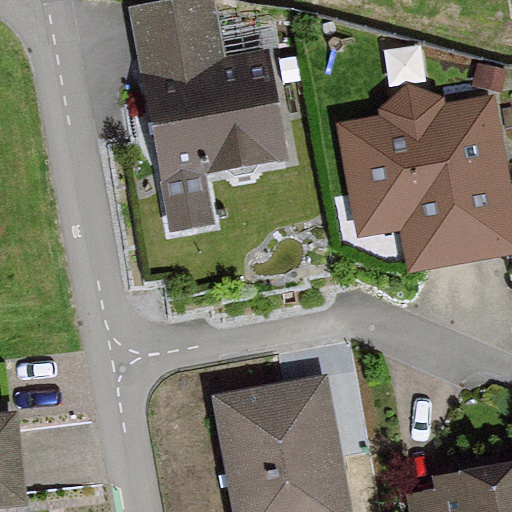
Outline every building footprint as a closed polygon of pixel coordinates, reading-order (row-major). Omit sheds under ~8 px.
[(184,0),(178,0),(130,9),(138,58),(212,46),(204,2),(184,0)] [(278,154),(261,60),(143,82),(170,229),(204,223),(194,169),(211,166),(229,179),(248,176),(261,157),(278,154)] [(389,127),(346,135),(356,194),(399,187),(413,261),(444,257),(461,263),(475,251),(503,245),(480,111),(430,120),(428,108),(405,100),(387,116),(389,127)] [(321,439),(312,388),(218,405),(238,511),(335,511),(325,460),(316,462),(312,440),(321,439)] [(0,502),(14,501),(5,421),(0,422),(0,502)] [(511,511),(511,468),(438,482),(440,494),(409,500),(411,511),(511,511)]
